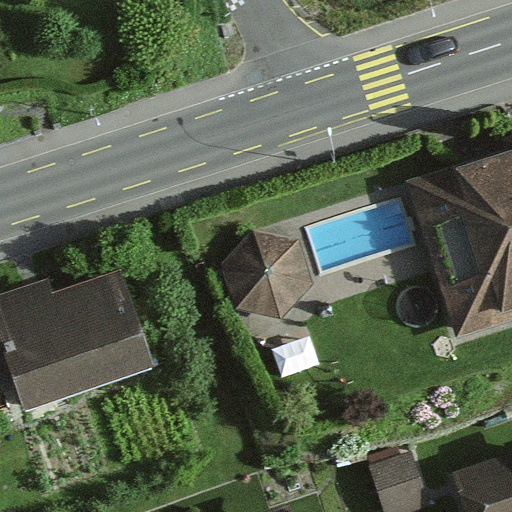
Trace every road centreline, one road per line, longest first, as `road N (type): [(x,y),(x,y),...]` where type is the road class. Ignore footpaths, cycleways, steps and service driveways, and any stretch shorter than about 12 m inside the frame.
road 1 (secondary): [(0,202),(300,108)]
road 2 (secondary): [(300,108),(511,39)]
